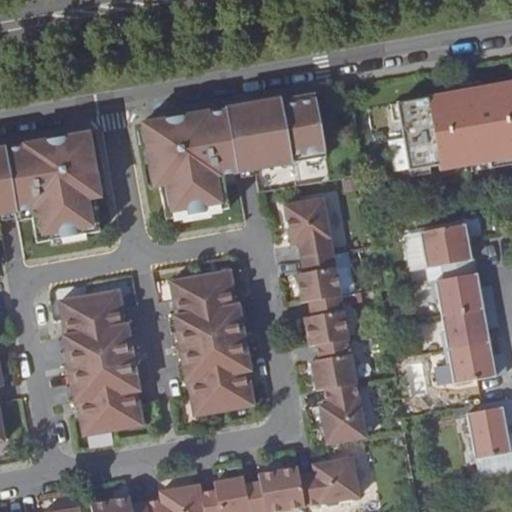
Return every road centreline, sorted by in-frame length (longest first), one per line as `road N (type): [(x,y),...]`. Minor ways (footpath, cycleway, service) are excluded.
road 1 (residential): [(139,258),(254,237),(289,428),(174,450)]
road 2 (residential): [(49,475),(14,281),(139,258)]
road 3 (residential): [(139,258),(174,450)]
road 4 (secondary): [(0,28),(161,0)]
road 5 (residential): [(109,99),(139,258)]
road 6 (residential): [(174,450),(49,475)]
